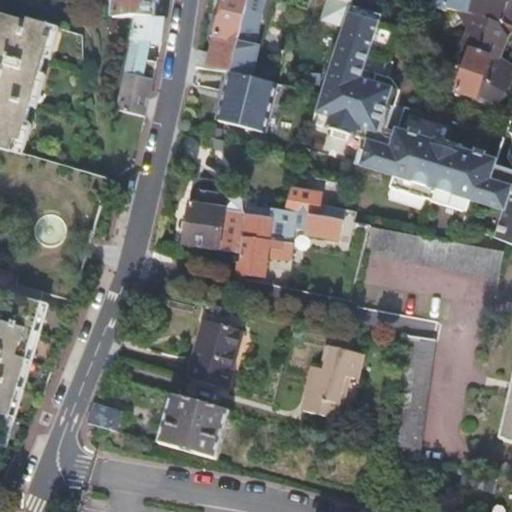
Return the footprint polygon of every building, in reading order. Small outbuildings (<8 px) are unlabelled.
[(116,0),(114,17),(136,19),(158,20),(158,18),(155,18),(156,5),(158,5),(158,0),(116,0)] [(198,53),(196,71),(232,76),(247,80),(256,48),(253,47),(258,25),(261,26),(267,0),(224,0),(210,55),(198,53)] [(328,0),(326,6),(348,13),(349,8),(351,0),(328,0)] [(511,4),(508,2),(506,5),(502,4),(501,0),(434,0),(433,8),(446,12),(447,9),(466,15),(468,18),(471,24),(465,46),(472,48),(505,58),(510,39),(508,36),(511,33),(511,4)] [(348,13),(347,14),(380,26),(383,20),(349,8),(348,13)] [(350,136),(358,139),(373,87),(360,82),(346,77),(354,54),(368,59),(380,26),(347,14),(336,49),(334,55),(328,80),(322,98),(313,123),(334,130),(350,136)] [(53,33),(0,17),(0,150),(16,155),(53,33)] [(158,20),(136,19),(127,57),(129,58),(116,112),(144,119),(157,64),(143,61),(147,42),(162,43),(165,20),(158,20)] [(505,58),(472,48),(471,50),(456,93),(475,100),(476,97),(495,103),(499,91),(511,76),(511,63),(510,62),(506,58),(505,58)] [(346,77),(360,82),(368,59),(354,54),(346,77)] [(247,80),(232,76),(220,125),(264,136),(277,87),(247,80)] [(503,212),(493,239),(511,247),(511,179),(493,173),(492,173),(494,166),(482,162),(468,157),(460,154),(458,154),(456,157),(430,148),(431,144),(429,144),(417,139),(406,135),(395,131),(393,136),(385,133),(392,113),(386,110),(392,93),(373,87),(358,139),(369,143),(365,152),(361,150),(356,165),(393,179),(389,190),(465,218),(471,201),(503,212)] [(398,95),(392,93),(386,110),(392,113),(398,95)] [(347,143),(350,136),(334,130),(331,137),(347,143)] [(407,130),(406,135),(417,139),(419,135),(407,130)] [(431,139),(429,144),(431,144),(430,148),(456,157),(458,154),(460,154),(461,150),(431,139)] [(468,157),(482,162),(484,158),(470,153),(468,157)] [(287,213),(299,215),(311,217),(334,221),(337,211),(322,208),(317,207),(319,197),(292,192),(287,213)] [(245,217),(226,214),(227,213),(218,211),(220,196),(206,193),(203,208),(191,207),(184,246),(239,255),(245,217)] [(334,221),(311,217),(306,232),(341,239),(348,213),(338,211),(337,211),(334,221)] [(247,217),(241,266),(240,276),(265,279),(268,257),(292,258),(299,215),(287,213),(278,212),(276,221),(247,217)] [(456,243),(369,227),(363,253),(497,277),(503,252),(456,243)] [(0,293),(0,447),(1,448),(45,307),(0,293)] [(227,393),(243,333),(203,322),(187,381),(227,393)] [(408,465),(414,466),(429,357),(431,344),(406,341),(405,351),(390,460),(408,465)] [(347,378),(352,379),(357,381),(363,355),(330,349),(324,372),(314,371),(304,414),(333,420),(336,404),(340,405),(347,378)] [(496,442),(504,444),(511,412),(511,376),(511,377),(496,442)] [(342,422),(352,379),(347,378),(340,405),(336,404),(333,420),(342,422)] [(158,446),(216,462),(230,414),(172,398),(158,446)] [(91,420),(117,429),(123,412),(96,403),(91,420)]
